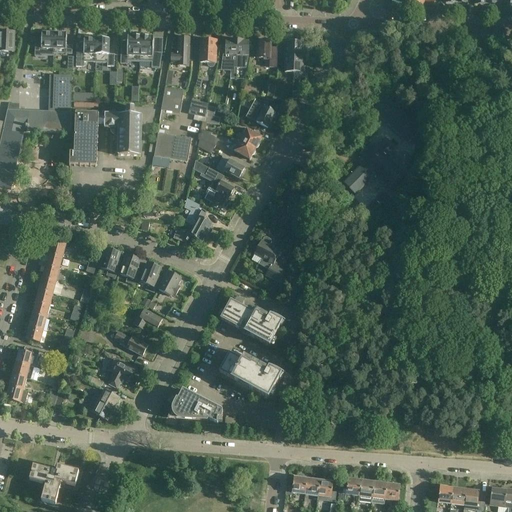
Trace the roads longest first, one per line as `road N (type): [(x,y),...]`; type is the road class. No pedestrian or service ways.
road 1 (residential): [(354,21),(38,7)]
road 2 (residential): [(214,279),(354,21)]
road 3 (residential): [(214,279),(133,242),(28,219)]
road 4 (residential): [(125,443),(214,279)]
road 5 (residential): [(511,30),(354,21)]
road 6 (residential): [(276,453),(125,443)]
road 7 (residential): [(421,465),(276,453)]
road 8 (residential): [(0,427),(125,443)]
